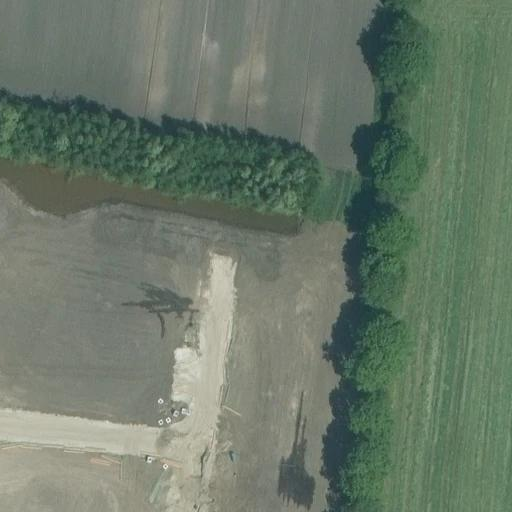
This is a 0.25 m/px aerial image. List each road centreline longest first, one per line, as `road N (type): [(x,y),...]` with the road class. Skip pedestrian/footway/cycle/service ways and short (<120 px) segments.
road 1 (unknown): [(220,228),(197,511)]
road 2 (unknown): [(0,381),(206,404)]
